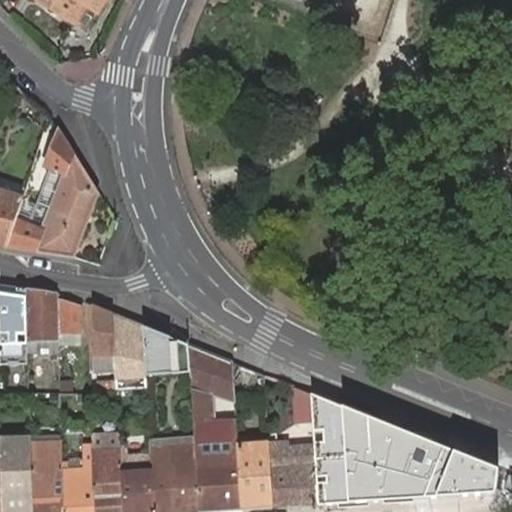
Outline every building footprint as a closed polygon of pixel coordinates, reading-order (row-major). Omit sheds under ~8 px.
[(105,0),(43,0),(76,22),(83,10),(94,17),(99,10),(105,0)] [(83,10),(76,22),(86,29),(94,17),(83,10)] [(9,104),(19,107),(23,97),(13,93),(9,104)] [(16,220),(7,247),(38,252),(75,258),(99,194),(75,156),(59,131),(46,168),(51,169),(66,175),(44,231),(29,226),(16,220)] [(51,169),(29,226),(44,231),(66,175),(51,169)] [(0,246),(7,247),(16,220),(24,200),(0,191),(0,246)] [(28,291),(17,290),(0,286),(0,364),(29,365),(29,354),(29,341),(28,291)] [(29,341),(29,354),(59,352),(59,340),(59,334),(58,303),(57,296),(28,291),(29,341)] [(83,309),(58,303),(59,334),(59,340),(60,346),(81,346),(80,334),(83,334),(83,309)] [(95,307),(89,305),(91,373),(115,371),(114,356),(112,315),(95,307)] [(116,384),(117,390),(117,403),(124,402),(123,390),(147,389),(146,376),(143,327),(112,315),(114,356),(115,371),(116,384)] [(143,327),(146,376),(173,375),(191,374),(189,346),(170,338),(143,327)] [(189,346),(191,374),(192,391),(194,421),(204,420),(215,419),(213,396),(235,402),(235,396),(235,395),(232,363),(189,346)] [(244,380),(234,381),(235,395),(245,395),(244,380)] [(60,381),(60,394),(72,394),(72,381),(60,381)] [(296,390),(293,389),(296,424),(314,423),(312,398),(312,396),(296,390)] [(91,394),(78,394),(79,405),(91,404),(91,394)] [(511,476),(357,414),(312,396),(315,445),(319,504),(319,506),(511,494),(511,476)] [(196,442),(196,451),(200,511),(239,511),(243,511),(239,457),(239,454),(239,448),(238,444),(238,443),(238,439),(234,440),(233,421),(198,424),(199,442),(196,442)] [(93,444),(93,447),(95,511),(125,511),(122,476),(121,443),(120,433),(92,435),(93,444)] [(1,440),(2,450),(2,461),(3,511),(33,511),(32,444),(32,440),(31,437),(1,438),(1,440)] [(151,455),(152,474),(154,511),(200,511),(196,451),(180,452),(166,453),(166,442),(150,442),(151,455)] [(278,442),(269,442),(269,446),(269,452),(273,509),(319,506),(319,504),(318,497),(316,455),(315,445),(288,447),(288,442),(282,442),(278,442)] [(32,444),(33,511),(63,511),(62,463),(61,443),(32,444)] [(239,457),(243,511),(273,509),(269,452),(269,446),(239,448),(239,454),(239,457)] [(62,463),(63,511),(95,511),(93,447),(84,447),(85,461),(84,461),(84,460),(83,460),(82,459),(81,459),(80,459),(79,459),(78,458),(77,458),(76,458),(75,458),(75,459),(75,458),(74,458),(73,458),(73,459),(72,459),(71,460),(70,460),(69,460),(69,461),(68,462),(68,463),(62,463)] [(122,476),(125,511),(154,511),(152,474),(151,455),(122,458),(122,476)]
